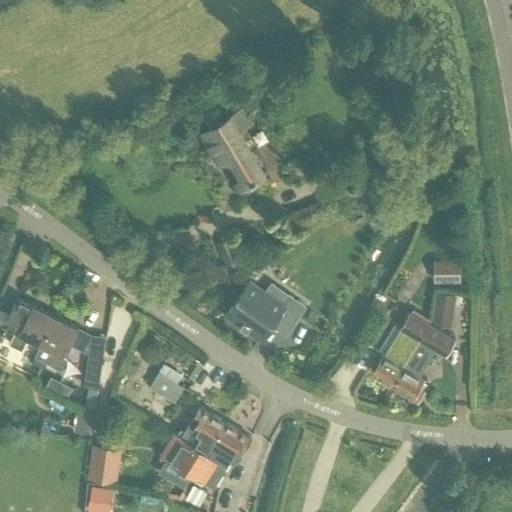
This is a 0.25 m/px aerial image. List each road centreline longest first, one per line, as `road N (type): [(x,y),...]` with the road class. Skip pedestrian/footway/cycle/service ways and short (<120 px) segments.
road 1 (unclassified): [(511,440),(443,438),(333,418),(227,356),(0,188)]
road 2 (unknown): [(511,250),(472,0)]
